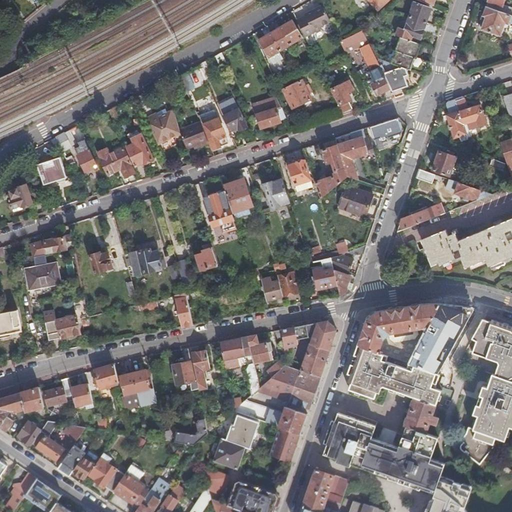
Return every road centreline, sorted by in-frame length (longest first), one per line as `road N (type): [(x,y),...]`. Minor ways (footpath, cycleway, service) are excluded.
road 1 (residential): [(0,240),(429,97)]
road 2 (tertiary): [(358,302),(0,382)]
road 3 (unclassified): [(0,158),(283,0)]
road 4 (residential): [(358,302),(285,511)]
road 5 (residential): [(429,97),(358,302)]
road 6 (tertiary): [(511,307),(435,290),(358,302)]
road 7 (residential): [(100,511),(0,443)]
